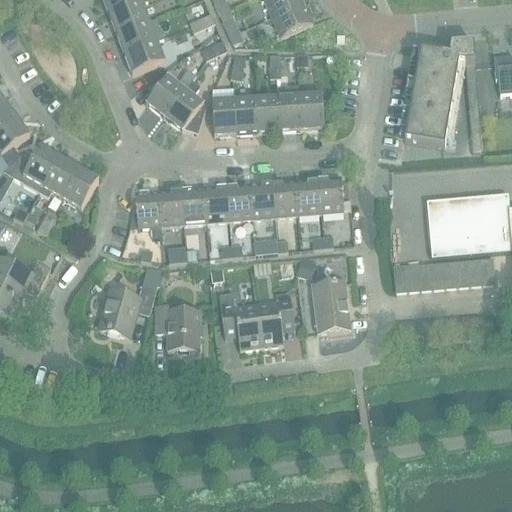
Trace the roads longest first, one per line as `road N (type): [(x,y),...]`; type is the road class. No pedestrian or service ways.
road 1 (residential): [(511,437),(75,495),(0,487)]
road 2 (residential): [(46,360),(160,389),(362,356),(377,332),(365,185)]
road 3 (residential): [(122,165),(358,152)]
road 4 (residential): [(46,360),(59,304),(101,229),(108,188),(122,165)]
road 5 (residential): [(52,0),(93,42),(118,100),(128,132),(122,165)]
road 6 (residential): [(0,60),(55,131),(122,165)]
road 7 (residential): [(365,185),(511,174)]
road 8 (residential): [(382,30),(511,16)]
road 9 (residential): [(358,152),(382,30)]
